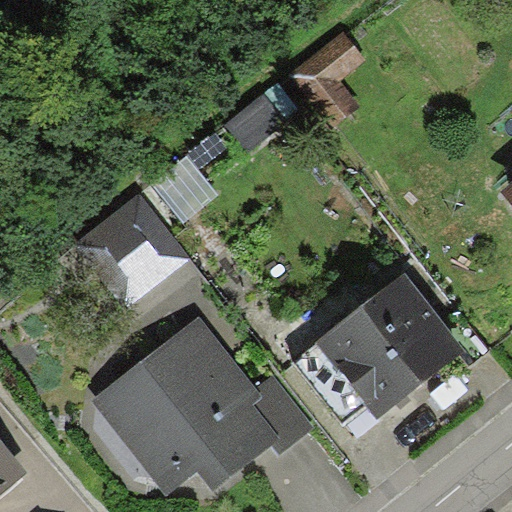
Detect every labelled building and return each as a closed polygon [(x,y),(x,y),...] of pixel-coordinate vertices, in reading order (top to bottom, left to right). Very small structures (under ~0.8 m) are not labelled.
[(354,8),(294,57),(337,109),(367,85),(346,60),(376,36),(354,8)] [(262,90),(223,117),(242,144),(280,117),(262,90)] [(147,173),(95,214),(127,255),(179,214),(147,173)] [(454,338),(431,309),(396,265),(287,351),(345,424),(454,338)] [(431,309),(454,338),(463,349),(484,333),(452,292),(431,309)] [(211,350),(182,315),(94,387),(129,430),(141,420),(178,466),(191,456),(209,478),(269,430),(277,440),(310,413),(266,359),(249,373),(222,341),(211,350)] [(0,464),(12,454),(0,440),(0,464)]
